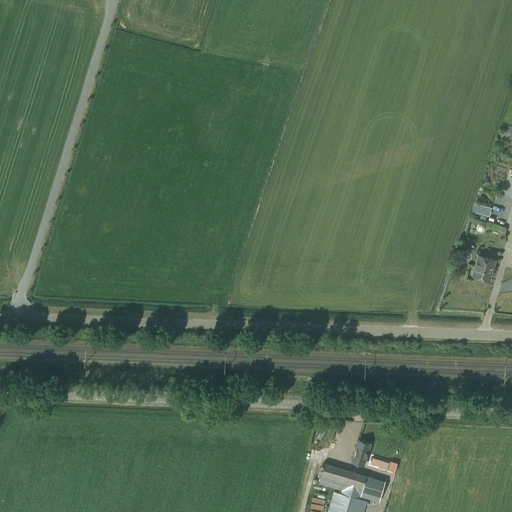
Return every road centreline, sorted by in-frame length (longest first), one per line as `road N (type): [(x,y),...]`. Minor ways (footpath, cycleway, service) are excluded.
road 1 (tertiary): [(511,414),(0,394)]
road 2 (unclassified): [(511,336),(0,318)]
